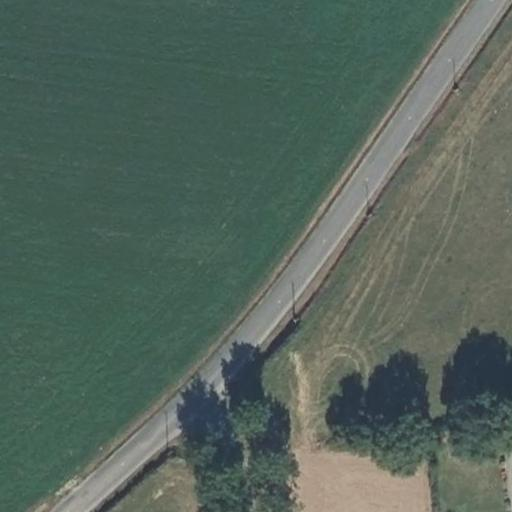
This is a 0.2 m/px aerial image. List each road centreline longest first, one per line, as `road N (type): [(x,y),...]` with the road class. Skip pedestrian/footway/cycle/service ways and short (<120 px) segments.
road 1 (tertiary): [(190,398),(302,273),(491,0)]
road 2 (tertiary): [(67,511),(190,398)]
road 3 (unclassified): [(190,398),(225,437),(248,511)]
